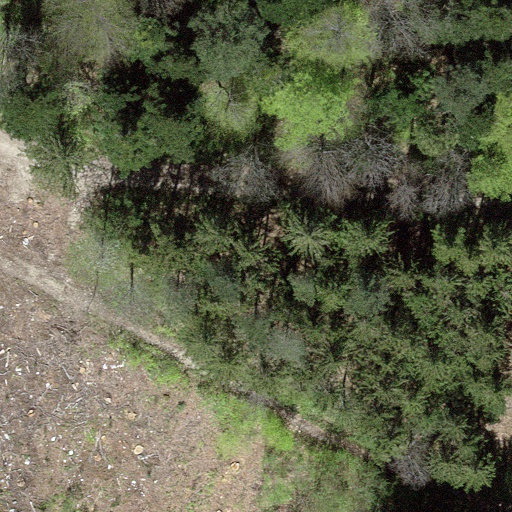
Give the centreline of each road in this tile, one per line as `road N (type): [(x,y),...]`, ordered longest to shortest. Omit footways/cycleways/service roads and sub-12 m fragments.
road 1 (track): [(0,257),(67,302),(205,371),(391,459),(511,501)]
road 2 (track): [(511,205),(23,160),(0,148)]
